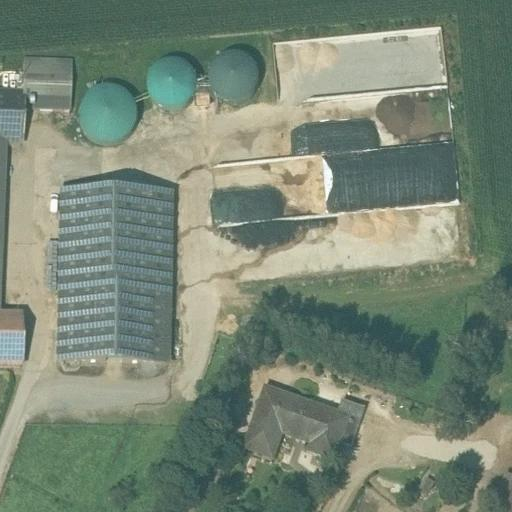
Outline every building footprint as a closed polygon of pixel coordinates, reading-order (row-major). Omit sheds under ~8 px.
[(258,89),(260,80),(258,70),(252,62),(244,56),(234,55),(225,57),(216,62),(211,71),(209,80),(211,90),(217,98),(225,103),(235,105),(244,103),(253,98),(258,89)] [(72,63),(23,61),(22,92),(22,110),(70,111),(72,63)] [(196,96),(198,86),(196,76),(190,68),(182,63),(172,61),(163,63),(155,69),(149,77),(148,87),(150,96),(155,104),(163,110),(173,111),(183,109),(191,104),(196,96)] [(136,127),(138,116),(136,105),(129,95),(120,89),(108,87),(97,89),(87,96),(81,105),(79,117),(81,128),(88,137),(98,144),(109,146),(120,143),(130,137),(136,127)] [(22,92),(0,90),(0,145),(3,146),(21,146),(22,110),(22,92)] [(405,184),(396,186),(398,195),(425,190),(420,165),(390,170),(391,178),(404,176),(405,184)] [(171,195),(63,193),(60,361),(168,363),(171,195)] [(20,314),(0,313),(0,366),(21,367),(20,314)] [(337,416),(293,401),(294,399),(266,389),(253,424),(255,425),(249,441),(276,451),(282,434),(313,445),(310,452),(328,459),(330,453),(334,442),(352,448),(360,425),(337,417),(337,416)] [(365,410),(342,402),(337,416),(337,417),(360,425),(365,410)] [(276,451),(249,441),(246,450),(273,460),(276,451)] [(494,505),(502,509),(511,484),(511,477),(507,475),(494,505)] [(511,511),(511,484),(502,509),(502,510),(508,511),(511,511)]
